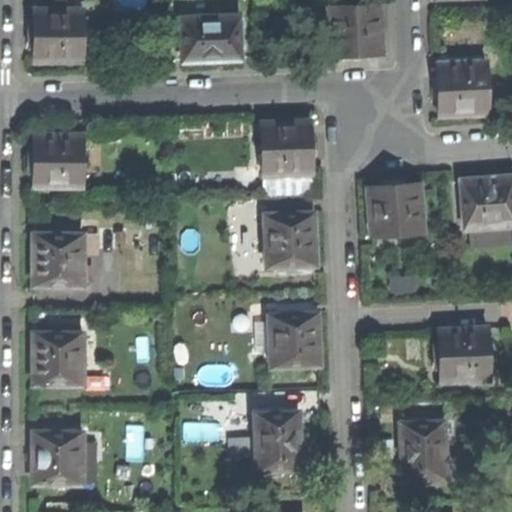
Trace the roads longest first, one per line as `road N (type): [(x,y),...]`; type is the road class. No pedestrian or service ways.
road 1 (residential): [(376,120),(317,93),(0,100)]
road 2 (residential): [(343,316),(340,176),(376,120)]
road 3 (residential): [(352,511),(343,316)]
road 4 (residential): [(343,316),(511,308)]
road 5 (residential): [(376,120),(422,149),(511,143)]
road 6 (residential): [(406,0),(409,77),(376,120)]
